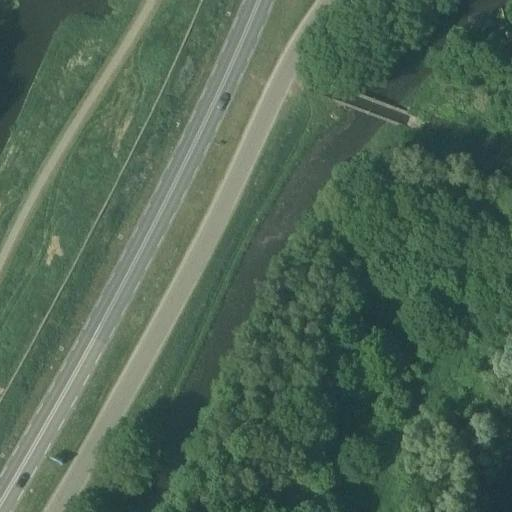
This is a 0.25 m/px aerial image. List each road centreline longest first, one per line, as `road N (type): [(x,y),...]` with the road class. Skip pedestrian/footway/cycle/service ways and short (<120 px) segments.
road 1 (unclassified): [(51,511),(211,230),(271,93),(328,0)]
road 2 (primary): [(0,502),(206,123),(254,0)]
